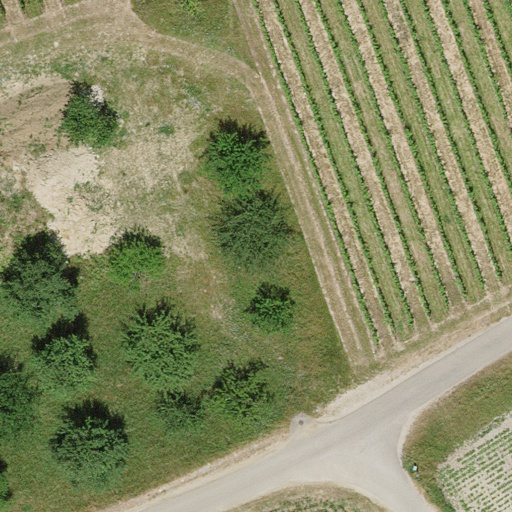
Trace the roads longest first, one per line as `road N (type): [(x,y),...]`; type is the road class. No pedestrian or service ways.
road 1 (track): [(333,438),(511,334)]
road 2 (track): [(182,511),(333,438)]
